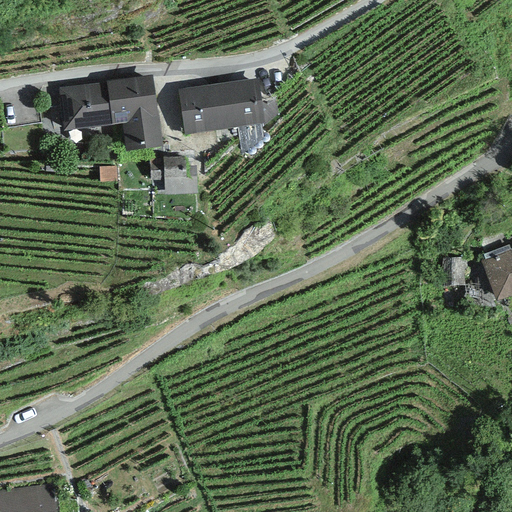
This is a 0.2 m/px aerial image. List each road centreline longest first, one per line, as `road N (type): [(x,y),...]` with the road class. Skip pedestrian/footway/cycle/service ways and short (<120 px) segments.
road 1 (unclassified): [(511,146),(334,256),(189,326),(80,403),(0,441)]
road 2 (residential): [(374,0),(255,59),(0,85)]
